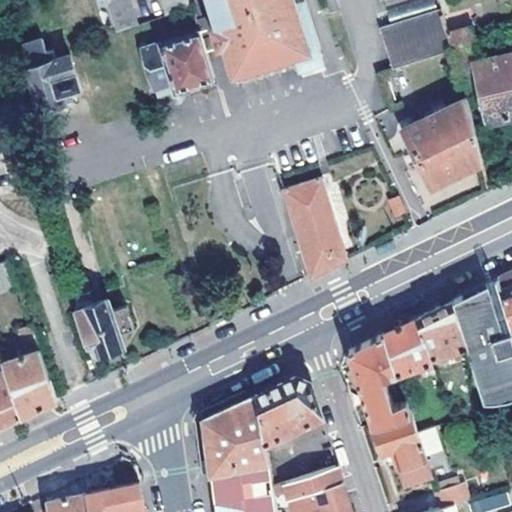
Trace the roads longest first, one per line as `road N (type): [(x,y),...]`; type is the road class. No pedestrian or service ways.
road 1 (tertiary): [(307,323),(511,224)]
road 2 (residential): [(371,511),(307,323)]
road 3 (tertiary): [(161,392),(0,469)]
road 4 (residential): [(178,511),(161,392)]
